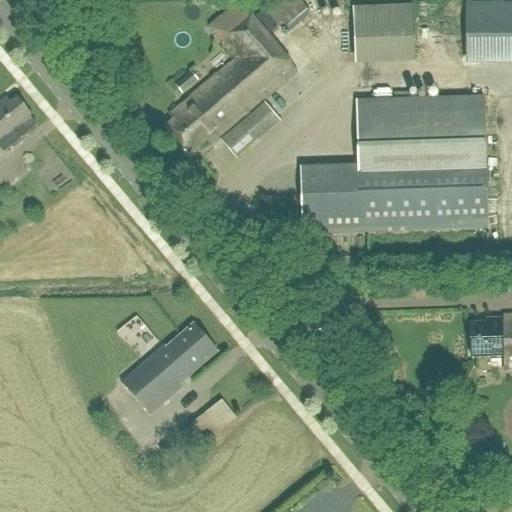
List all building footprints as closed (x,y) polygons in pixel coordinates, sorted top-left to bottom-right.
[(290,32),(310,15),(297,0),(278,17),(290,32)] [(307,63),(264,12),(250,19),(236,3),(207,27),(235,60),(172,114),(175,119),(166,126),(189,153),(205,139),(210,145),(307,63)] [(511,4),(465,5),(465,53),(511,52),(511,4)] [(356,8),(358,57),(413,54),(411,6),(356,8)] [(175,86),(182,95),(198,82),(191,73),(175,86)] [(300,174),(302,233),(488,227),(483,98),(356,102),(358,171),(300,174)] [(6,99),(0,103),(0,149),(3,152),(36,125),(28,115),(16,99),(10,104),(6,99)] [(279,123),(263,103),(220,140),(236,160),(279,123)] [(511,370),(511,315),(502,316),(502,323),(470,324),(471,358),(503,357),(503,371),(511,370)] [(181,388),(179,385),(216,353),(192,325),(165,349),(163,347),(122,383),(150,415),(181,388)] [(206,443),(235,419),(220,402),(192,425),(206,443)]
